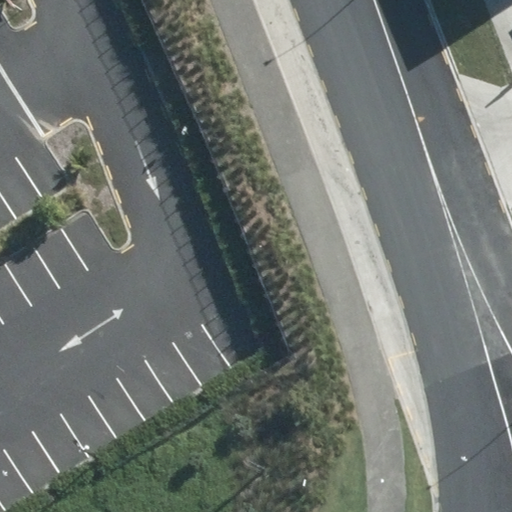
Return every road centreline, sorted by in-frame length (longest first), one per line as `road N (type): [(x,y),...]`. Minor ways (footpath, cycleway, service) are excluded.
road 1 (tertiary): [(487,334),(350,0)]
road 2 (tertiary): [(488,511),(487,334)]
